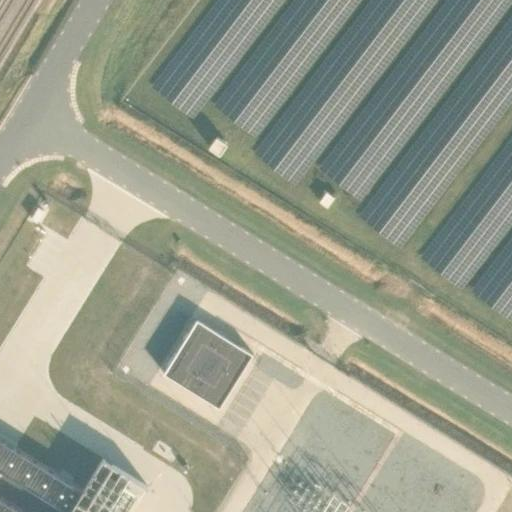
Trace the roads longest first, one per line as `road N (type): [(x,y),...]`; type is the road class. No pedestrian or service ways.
road 1 (unclassified): [(511,411),(31,115)]
road 2 (tertiary): [(100,0),(31,115)]
